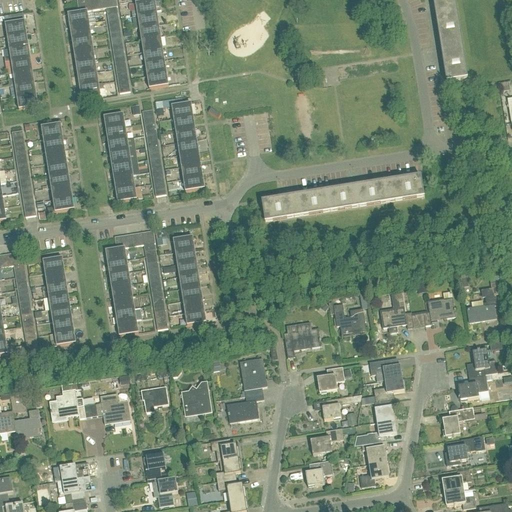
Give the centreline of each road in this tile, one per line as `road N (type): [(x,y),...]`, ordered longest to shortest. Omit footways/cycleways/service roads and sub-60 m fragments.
road 1 (residential): [(0,241),(224,206),(254,180),(433,151)]
road 2 (residential): [(433,151),(400,0)]
road 3 (residential): [(402,497),(426,371)]
road 4 (residential): [(270,511),(288,391)]
